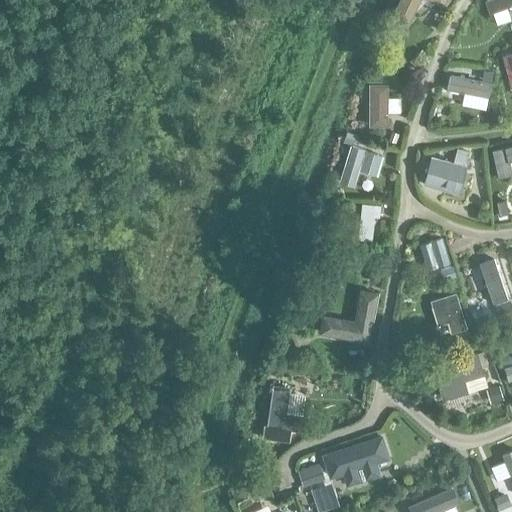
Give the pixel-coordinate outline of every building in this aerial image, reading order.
[(400,0),(393,15),(408,23),(416,7),(419,0),(434,0),(435,0),(443,4),(444,2),(445,0),(400,0)] [(495,20),(511,14),(511,3),(492,9),(495,20)] [(423,48),(412,58),(420,66),(431,56),(423,48)] [(511,52),(503,55),(509,84),(511,83),(511,52)] [(484,70),(483,78),(492,79),(493,71),(484,70)] [(448,73),(443,91),(486,102),(490,83),(448,73)] [(396,96),(388,95),(389,82),(372,81),(370,121),(395,122),(396,96)] [(511,127),(511,109),(492,118),(499,134),(511,127)] [(391,128),(388,138),(397,141),(400,131),(391,128)] [(347,131),(343,142),(350,145),(354,133),(347,131)] [(511,144),(493,149),(500,176),(511,173),(511,172),(509,160),(511,158),(511,144)] [(342,176),(339,183),(353,187),(355,180),(358,170),(376,175),(378,170),(382,156),(364,150),(364,149),(351,145),(342,176)] [(431,156),(424,182),(458,192),(465,165),(470,151),(457,148),(453,162),(431,156)] [(497,201),(500,214),(509,211),(506,199),(497,201)] [(377,239),(379,203),(357,202),(355,238),(377,239)] [(499,211),(479,211),(479,228),(499,228),(499,211)] [(430,242),(420,245),(428,269),(449,263),(442,238),(430,241),(430,242)] [(473,267),(486,303),(501,298),(489,262),(473,267)] [(453,265),(443,268),(445,279),(455,276),(453,265)] [(323,316),(320,332),(368,341),(377,293),(361,290),(355,322),(323,316)] [(456,294),(431,302),(438,325),(451,321),(454,332),(467,329),(456,294)] [(467,313),(481,311),(479,297),(464,299),(467,313)] [(290,337),(279,341),(286,358),(297,353),(290,337)] [(465,340),(454,343),(456,353),(467,350),(465,340)] [(464,363),(436,372),(444,399),(466,392),(462,381),(482,375),(480,368),(477,357),(476,354),(462,358),(464,363)] [(503,366),(511,364),(509,355),(501,358),(503,366)] [(263,434),(262,437),(288,441),(290,429),(301,431),(304,415),(301,415),(286,412),(288,392),(289,388),(273,386),(267,426),(264,425),(263,434)] [(498,388),(488,391),(492,403),(502,400),(498,388)] [(337,451),(322,456),(329,478),(344,473),(348,484),(379,474),(375,462),(388,457),(381,436),(337,451)] [(511,484),(511,446),(500,452),(511,484)] [(240,456),(237,466),(249,468),(249,467),(251,458),(240,456)] [(320,464),(297,471),(302,486),(325,479),(320,464)] [(331,482),(310,490),(317,511),(320,511),(339,506),(331,482)] [(231,490),(230,490),(236,501),(245,497),(240,486),(231,490)] [(505,493),(493,498),(498,510),(510,505),(505,493)] [(244,498),(247,511),(258,511),(254,496),(244,498)]
